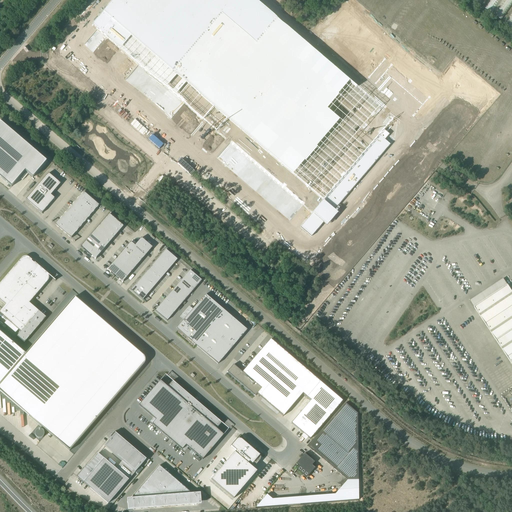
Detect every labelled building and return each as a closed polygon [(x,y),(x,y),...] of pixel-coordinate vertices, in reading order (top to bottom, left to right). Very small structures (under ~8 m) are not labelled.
[(91,0),(81,13),(83,15),(96,0),(91,0)] [(254,0),(113,0),(92,26),(203,121),(208,115),(221,126),(216,132),(312,214),(301,228),(312,237),(395,139),(384,130),(394,119),(254,0)] [(511,0),(489,0),(484,8),(501,20),(511,4),(511,0)] [(431,94),(385,57),(366,80),(412,117),(431,94)] [(0,177),(11,187),(25,171),(33,178),(47,161),(0,121),(0,177)] [(55,198),(51,195),(61,184),(48,173),(26,200),(42,214),(55,198)] [(99,206),(84,192),(55,225),(71,239),(99,206)] [(109,214),(80,247),(95,260),(124,226),(109,214)] [(107,269),(107,270),(122,283),(153,248),(141,238),(135,245),(131,242),(107,269)] [(177,260),(166,250),(131,290),(143,301),(143,300),(177,260)] [(0,300),(6,305),(0,311),(0,314),(7,320),(18,330),(21,332),(17,337),(24,343),(46,318),(39,311),(29,303),(48,281),(48,280),(49,279),(49,278),(49,277),(48,275),(48,274),(47,274),(44,271),(34,263),(31,261),(32,261),(31,260),(31,261),(29,259),(28,258),(26,258),(25,258),(24,258),(23,259),(22,260),(20,262),(20,261),(8,274),(0,284),(0,300)] [(202,281),(190,271),(156,311),(155,310),(155,311),(167,321),(202,281)] [(511,291),(503,278),(496,283),(470,301),(511,364),(511,291)] [(178,327),(178,330),(218,364),(247,330),(205,295),(193,310),(183,321),(178,327)] [(0,395),(1,395),(2,399),(6,399),(6,403),(11,403),(11,407),(15,407),(15,411),(20,411),(20,415),(24,415),(23,412),(69,451),(144,364),(144,363),(145,362),(145,361),(145,360),(145,359),(145,358),(144,358),(144,357),(143,356),(74,297),(26,354),(0,332),(0,395)] [(233,365),(227,372),(255,396),(257,394),(262,399),(279,413),(283,417),(303,394),(307,397),(311,401),(291,424),(299,430),(299,431),(300,431),(303,434),(308,438),(310,439),(342,401),(320,382),(270,340),(242,373),(233,365)] [(160,381),(139,406),(153,418),(155,420),(152,424),(182,450),(185,446),(188,448),(202,460),(224,435),(216,429),(222,423),(172,381),(167,387),(160,381)] [(320,431),(307,446),(341,474),(348,480),(358,480),(358,413),(357,413),(345,403),(321,432),(320,431)] [(44,435),(44,434),(44,433),(43,432),(42,431),(41,430),(40,430),(39,430),(37,430),(36,431),(35,432),(35,433),(35,434),(35,435),(35,437),(36,438),(37,438),(39,439),(40,439),(41,438),(42,438),(43,437),(44,435)] [(86,465),(76,477),(108,504),(135,472),(137,474),(142,469),(140,466),(146,459),(114,432),(111,437),(104,446),(122,462),(116,469),(98,454),(87,466),(86,465)] [(234,452),(211,480),(233,499),(257,472),(248,464),(249,462),(255,467),(262,458),(258,454),(257,453),(244,442),(242,440),(239,437),(231,446),(236,451),(235,453),(234,452)] [(314,462),(305,454),(296,464),(299,466),(297,469),(306,477),(314,468),(311,465),(314,462)] [(131,498),(127,499),(128,510),(134,509),(196,505),(201,504),(200,493),(192,494),(159,466),(131,498)]
